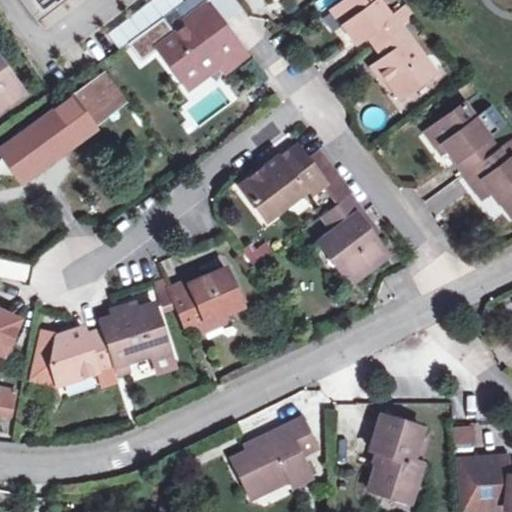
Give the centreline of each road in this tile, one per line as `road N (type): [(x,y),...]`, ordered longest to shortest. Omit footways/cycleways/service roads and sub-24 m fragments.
road 1 (residential): [(81,280),(291,113),(321,112),(411,226),(447,297)]
road 2 (residential): [(447,297),(127,450),(0,465)]
road 3 (residential): [(447,297),(491,382),(511,398)]
